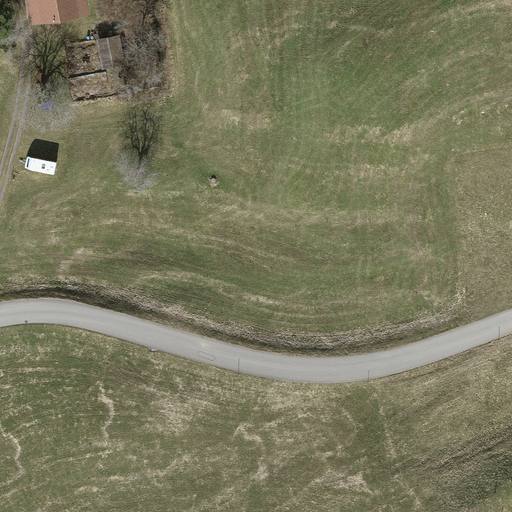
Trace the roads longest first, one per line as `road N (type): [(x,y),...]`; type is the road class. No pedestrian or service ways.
road 1 (unclassified): [(0,320),(42,312),(95,321),(289,371),(365,369),(511,324)]
road 2 (residential): [(0,193),(28,101),(29,44)]
